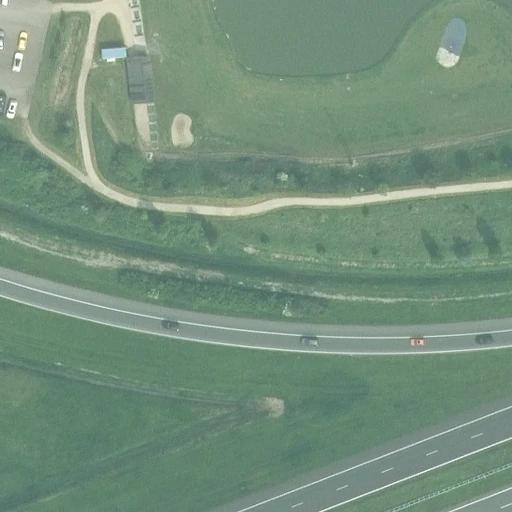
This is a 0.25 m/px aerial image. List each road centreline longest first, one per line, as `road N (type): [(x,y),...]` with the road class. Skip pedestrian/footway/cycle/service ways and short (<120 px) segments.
road 1 (motorway): [(511,337),(404,346),(196,337),(0,290)]
road 2 (motorway): [(511,423),(284,511)]
